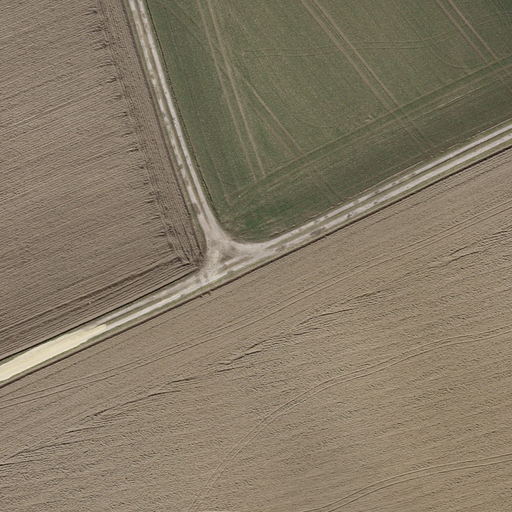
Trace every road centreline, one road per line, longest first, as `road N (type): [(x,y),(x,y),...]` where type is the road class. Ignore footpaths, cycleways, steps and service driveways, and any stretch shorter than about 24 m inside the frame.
road 1 (track): [(0,375),(511,139)]
road 2 (track): [(223,271),(132,0)]
